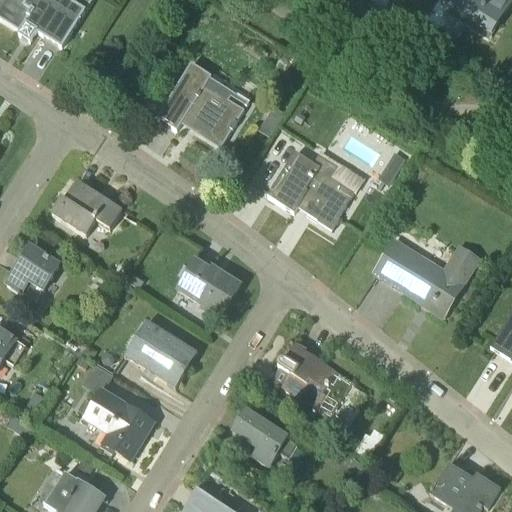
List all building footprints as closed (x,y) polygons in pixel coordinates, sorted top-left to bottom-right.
[(70,0),(68,4),(61,0),(0,0),(0,21),(21,35),(19,39),(30,46),(37,35),(62,51),(72,34),(93,2),(93,0),(70,0)] [(511,0),(443,0),(441,5),(491,37),(511,3),(511,0)] [(220,152),(241,118),(203,94),(211,81),(192,69),(158,123),(177,134),(183,124),(221,148),(219,151),(220,152)] [(273,111),(263,128),(275,135),(285,118),(273,111)] [(320,156),(313,168),(295,157),(267,202),(294,218),(297,213),(332,235),(355,198),(361,201),(367,193),(364,184),(320,156)] [(395,157),(387,170),(398,177),(406,164),(395,157)] [(95,199),(86,193),(76,187),(65,205),(61,203),(52,219),(87,241),(96,226),(110,235),(122,215),(121,215),(120,217),(94,201),(95,199)] [(442,322),(478,266),(459,253),(443,277),(395,247),(375,279),(404,297),(404,298),(442,322)] [(39,302),(59,270),(30,252),(7,290),(24,300),(27,295),(39,302)] [(195,266),(178,293),(204,309),(202,312),(219,323),(240,289),(212,272),(211,275),(195,266)] [(132,278),(128,285),(138,292),(143,285),(132,278)] [(511,322),(492,354),(511,366),(511,322)] [(198,358),(147,326),(125,362),(175,393),(189,371),(196,358),(197,359),(198,358)] [(14,372),(26,352),(6,338),(8,335),(6,333),(0,343),(0,372),(4,366),(14,372)] [(295,348),(285,364),(283,363),(282,363),(281,363),(280,363),(279,364),(279,365),(278,365),(278,366),(277,367),(277,368),(277,369),(278,370),(278,371),(279,372),(280,372),(272,385),(317,413),(325,399),(322,397),(335,376),(305,356),(306,355),(295,348)] [(89,350),(84,356),(93,363),(98,357),(89,350)] [(89,367),(80,361),(76,368),(85,374),(89,367)] [(119,445),(113,454),(130,465),(149,436),(138,429),(142,422),(143,423),(143,422),(102,396),(85,423),(119,445)] [(34,422),(40,413),(29,407),(24,416),(34,422)] [(233,439),(259,455),(254,463),(269,472),(278,457),(288,464),(297,450),(287,444),(288,443),(246,417),(233,439)] [(14,420),(8,433),(25,442),(32,430),(14,420)] [(374,460),(380,441),(368,436),(362,455),(374,460)] [(83,462),(77,472),(90,478),(95,469),(83,462)] [(365,468),(354,462),(347,473),(358,479),(365,468)] [(379,462),(371,475),(394,488),(401,476),(379,462)] [(449,468),(429,499),(450,511),(482,511),(483,511),(484,511),(489,511),(501,494),(484,483),(480,490),(473,486),(474,484),(449,468)] [(108,505),(66,479),(45,511),(46,511),(99,511),(104,505),(107,507),(108,505)] [(201,490),(197,496),(187,511),(236,511),(235,511),(221,511),(218,509),(222,503),(201,490)]
